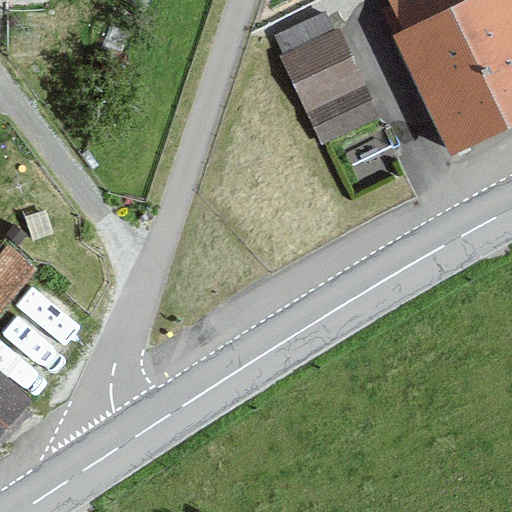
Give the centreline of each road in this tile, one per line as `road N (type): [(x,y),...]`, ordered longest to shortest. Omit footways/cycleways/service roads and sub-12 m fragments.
road 1 (residential): [(122,448),(106,392),(112,365),(238,0)]
road 2 (secondary): [(511,208),(122,448)]
